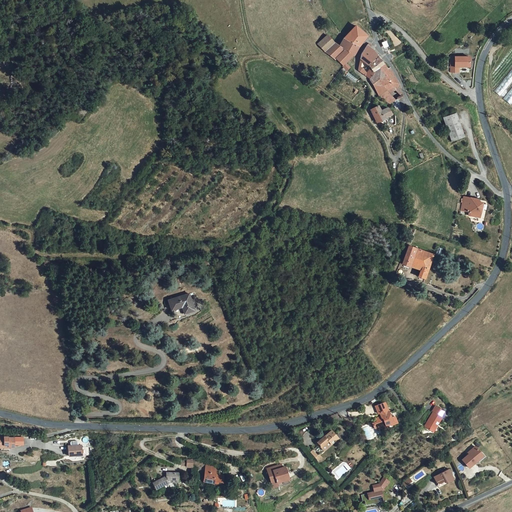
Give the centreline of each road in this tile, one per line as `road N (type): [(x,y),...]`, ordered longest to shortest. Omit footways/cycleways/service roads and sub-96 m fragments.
road 1 (tertiary): [(0,413),(70,426),(241,431),(349,406),(385,386),(482,296),(502,263),(508,199)]
road 2 (track): [(395,160),(363,114),(259,56),(243,64),(268,150),(257,171),(234,167)]
road 3 (residential): [(508,199),(449,156),(405,96)]
road 4 (track): [(181,436),(241,454),(297,452),(302,462),(292,476)]
road 5 (residential): [(481,98),(452,86),(398,30),(374,18)]
